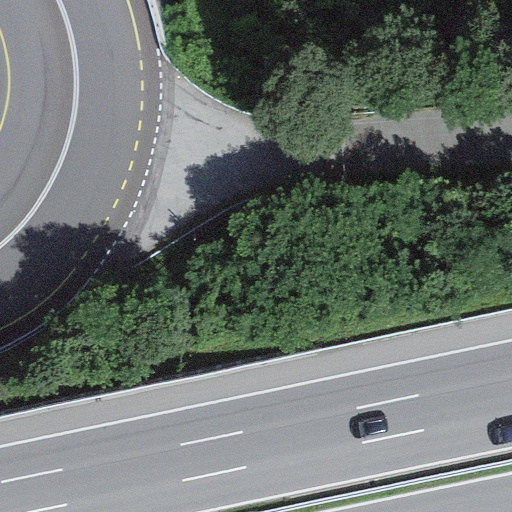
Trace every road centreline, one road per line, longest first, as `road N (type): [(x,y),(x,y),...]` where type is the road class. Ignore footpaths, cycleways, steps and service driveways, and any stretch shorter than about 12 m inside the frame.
road 1 (motorway): [(511,395),(0,501)]
road 2 (primary): [(57,0),(75,72),(70,132),(50,186),(0,248)]
